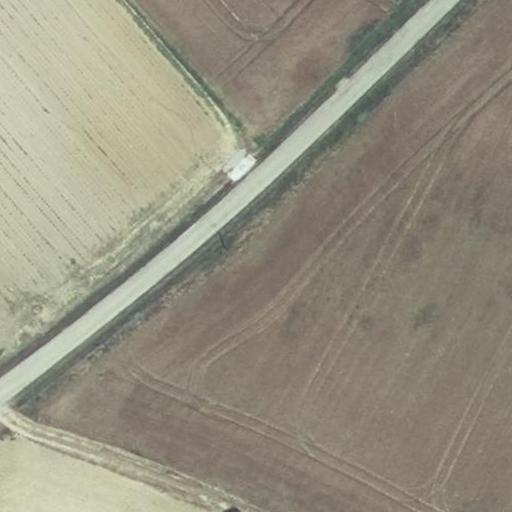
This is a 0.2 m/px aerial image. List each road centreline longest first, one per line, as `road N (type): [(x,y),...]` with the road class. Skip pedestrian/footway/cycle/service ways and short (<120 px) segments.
road 1 (unclassified): [(455,0),(253,190),(0,393)]
road 2 (track): [(0,404),(31,429),(228,511)]
